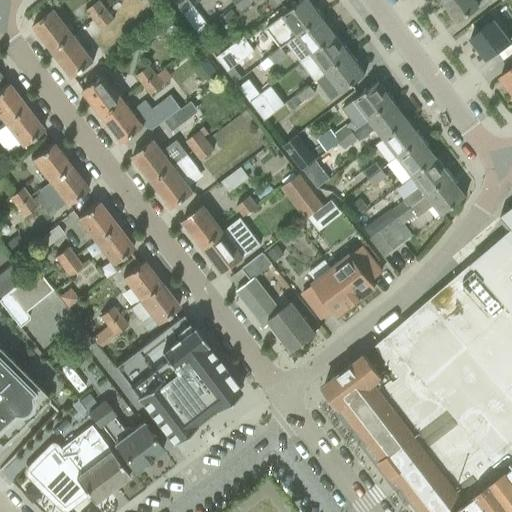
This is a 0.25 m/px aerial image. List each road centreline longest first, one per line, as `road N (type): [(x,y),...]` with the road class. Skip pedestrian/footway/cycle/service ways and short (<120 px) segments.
road 1 (residential): [(281,395),(0,24)]
road 2 (residential): [(281,395),(400,301),(504,174)]
road 3 (residential): [(370,0),(504,174)]
road 4 (residential): [(298,416),(172,511)]
road 5 (residential): [(370,511),(298,416)]
